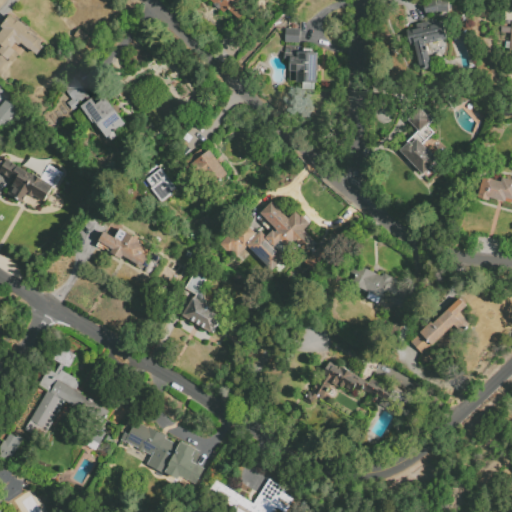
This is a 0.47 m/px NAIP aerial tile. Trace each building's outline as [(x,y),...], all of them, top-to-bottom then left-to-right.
[(88,0),(77,12),(64,0),(88,0)] [(237,0),(249,11),(239,21),(229,12),(228,12),(227,11),(224,15),(220,11),(219,11),(213,6),(214,5),(208,0),(237,0)] [(435,2),(436,3),(449,4),(448,14),(438,13),(426,16),(423,4),(435,2)] [(71,19),(77,12),(80,14),(74,22),(71,19)] [(1,28),(10,17),(17,23),(18,22),(29,30),(28,31),(37,39),(38,38),(43,43),(41,46),(44,49),(37,57),(31,51),(30,52),(21,45),(19,47),(16,44),(12,49),(16,53),(15,53),(19,56),(13,64),(0,53),(0,51),(2,48),(0,46),(0,35),(4,31),(1,28)] [(88,21),(90,19),(97,26),(95,29),(88,23),(89,22),(88,21)] [(419,71),(410,28),(435,22),(437,26),(442,25),(445,39),(446,38),(447,41),(425,46),(426,49),(428,48),(429,52),(427,53),(430,69),(419,71)] [(299,45),(285,44),(285,30),(292,30),(292,26),(297,26),(297,31),(300,31),(299,45)] [(507,39),(502,38),(502,34),(501,34),(501,28),(510,29),(510,35),(507,35),(507,39)] [(74,38),(79,30),(89,38),(83,45),(74,38)] [(284,64),(285,50),(291,50),(291,51),(297,51),(297,53),(318,55),(316,85),(314,85),(314,92),(302,91),(302,84),(289,83),(290,64),(284,64)] [(0,79),(0,70),(8,78),(4,83),(0,79)] [(63,89),(75,80),(90,99),(73,112),(67,105),(69,103),(67,101),(71,99),(63,89)] [(452,111),(445,100),(452,96),(459,107),(452,111)] [(100,101),(104,98),(126,126),(121,129),(120,128),(114,133),(117,138),(112,143),(109,139),(107,140),(95,124),(94,125),(81,108),(92,100),(96,106),(101,103),(100,101)] [(419,110),(432,122),(427,127),(434,134),(422,146),(437,162),(436,163),(441,168),(436,174),(430,169),(423,177),(399,152),(408,144),(408,143),(418,132),(408,122),(419,110)] [(511,118),(502,120),(501,114),(511,112),(511,118)] [(195,163),(210,152),(228,176),(212,188),(206,180),(203,182),(197,174),(195,175),(185,163),(191,158),(195,163)] [(5,158),(7,160),(6,162),(33,178),(34,176),(41,180),(49,166),(64,175),(55,190),(52,189),(44,203),(34,198),(33,199),(28,196),(23,205),(7,195),(16,180),(12,178),(10,180),(0,174),(0,172),(1,171),(0,170),(0,162),(2,163),(5,158)] [(147,174),(155,166),(160,171),(152,179),(147,174)] [(152,180),(161,172),(169,180),(160,188),(152,180)] [(489,203),(477,200),(483,179),(500,184),(502,179),(511,182),(511,205),(489,199),(489,203)] [(260,215),(272,204),(288,221),(296,214),(301,219),(302,218),(310,226),(304,233),(317,246),(314,250),(316,252),(321,248),(329,256),(312,272),(305,264),(313,255),(310,253),(307,256),(298,247),(288,257),(291,260),(284,266),(282,263),(271,272),(248,248),(237,259),(231,253),(228,256),(219,246),(244,222),(257,236),(261,233),(266,239),(273,232),(275,234),(277,233),(260,215)] [(115,240),(120,230),(140,242),(140,243),(147,248),(151,251),(140,270),(130,264),(131,262),(123,257),(121,261),(111,255),(111,254),(98,246),(99,243),(98,243),(104,233),(115,240)] [(350,274),(354,264),(382,278),(383,275),(404,285),(397,299),(383,292),(377,304),(367,299),(369,294),(352,286),(356,278),(350,274)] [(185,289),(196,271),(208,278),(199,291),(205,295),(200,303),(224,317),(223,318),(230,322),(224,332),(217,328),(213,335),(182,317),(193,298),(195,299),(196,296),(185,289)] [(467,308),(461,314),(470,325),(460,335),(454,327),(432,347),(432,346),(422,356),(411,344),(431,324),(432,325),(460,300),(467,308)] [(61,348),(76,357),(69,370),(66,368),(63,373),(80,383),(76,390),(82,394),(81,396),(88,400),(89,399),(93,401),(92,402),(95,404),(88,416),(65,403),(42,442),(24,432),(48,393),(38,387),(48,371),(55,375),(61,366),(53,361),(61,348)] [(385,357),(388,352),(394,357),(390,361),(385,357)] [(316,387),(329,365),(338,371),(339,369),(341,371),(342,369),(358,378),(358,377),(369,384),(371,380),(399,397),(389,413),(379,406),(382,400),(377,397),(375,400),(361,392),(360,394),(354,390),(351,394),(343,389),(343,390),(338,387),(338,388),(331,385),(322,399),(318,396),(311,407),(303,401),(308,393),(311,395),(314,391),(313,390),(315,387),(316,387)] [(125,445),(120,442),(124,434),(128,436),(136,423),(148,429),(149,428),(166,438),(166,440),(181,448),(179,452),(192,459),(190,463),(205,471),(196,487),(179,478),(181,474),(171,469),(166,477),(147,467),(152,458),(126,444),(125,445)] [(7,466),(0,461),(0,448),(4,442),(5,443),(10,435),(17,439),(18,437),(23,440),(7,466)] [(0,488),(0,470),(1,470),(12,475),(11,476),(17,478),(16,482),(24,483),(21,495),(9,504),(0,502),(0,495),(1,488),(0,488)] [(226,511),(206,498),(216,482),(253,506),(269,482),(287,492),(273,511),(226,511)]
